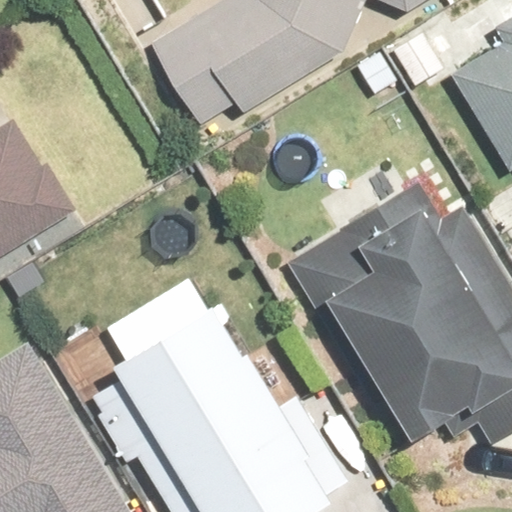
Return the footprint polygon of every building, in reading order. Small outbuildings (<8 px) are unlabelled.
[(342,55),(336,45),(421,0),(444,0),(445,1),(447,0),(215,0),(144,37),(193,131),(342,55)] [(511,9),(495,20),(506,39),(448,74),(506,170),(511,166),(511,9)] [(0,254),(68,213),(41,169),(32,175),(1,124),(0,124),(0,254)] [(511,290),(462,204),(438,219),(417,180),(369,208),(377,222),(350,238),(342,223),(287,256),(312,299),(313,297),(393,434),(457,397),(463,406),(503,381),(511,396),(511,290)] [(124,464),(133,458),(165,511),(300,511),(339,489),(284,398),(307,385),(281,340),(241,363),(204,303),(97,367),(105,382),(83,395),(124,464)] [(126,511),(23,340),(0,354),(0,511),(126,511)]
